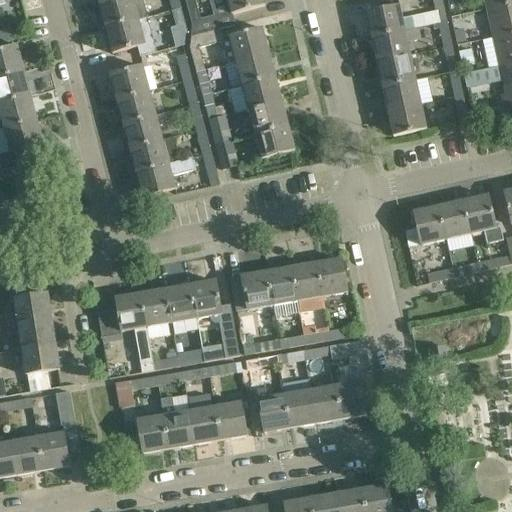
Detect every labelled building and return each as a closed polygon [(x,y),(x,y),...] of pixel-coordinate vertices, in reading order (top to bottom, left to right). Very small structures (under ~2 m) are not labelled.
[(117,0),(100,5),(106,29),(147,18),(142,0),(117,0)] [(168,0),(171,11),(181,9),(178,0),(168,0)] [(194,0),(189,0),(185,1),(192,26),(201,24),(194,0)] [(228,0),(232,16),(264,7),(262,0),(228,0)] [(432,0),(435,12),(437,24),(438,25),(447,23),(442,0),(432,0)] [(511,0),(485,0),(488,9),(511,3),(511,0)] [(494,38),(511,33),(511,3),(488,9),(494,38)] [(437,24),(435,12),(403,19),(400,6),(365,14),(371,40),(417,30),(417,29),(437,24)] [(181,9),(171,11),(176,28),(170,29),(175,48),(184,46),(185,35),(188,34),(181,9)] [(146,45),(139,21),(147,19),(147,18),(106,29),(113,54),(146,45)] [(443,50),(453,48),(447,23),(438,25),(443,50)] [(230,38),(230,39),(220,42),(227,65),(236,63),(236,64),(270,55),(263,29),(230,38)] [(466,42),(463,29),(454,31),(457,44),(466,42)] [(377,65),(411,57),(408,43),(419,41),(417,30),(371,40),(377,65)] [(190,48),(189,49),(196,74),(205,72),(199,49),(216,44),(212,32),(191,38),(190,48)] [(511,33),(494,38),(482,40),(489,69),(500,66),(511,63),(511,33)] [(18,47),(0,52),(0,79),(25,73),(18,47)] [(449,77),(458,75),(453,48),(443,50),(449,77)] [(471,50),(459,53),(462,68),(475,65),(471,50)] [(182,82),(192,80),(185,55),(176,58),(182,82)] [(276,78),(270,55),(236,64),(243,87),(276,78)] [(382,91),(417,84),(411,57),(377,65),(382,91)] [(511,63),(500,66),(507,95),(503,95),(507,114),(511,112),(511,63)] [(110,75),(117,100),(150,91),(143,66),(110,75)] [(203,98),(212,96),(205,72),(196,74),(203,98)] [(25,73),(0,79),(0,106),(31,97),(37,95),(34,82),(28,84),(25,73)] [(458,75),(449,77),(454,98),(463,96),(458,75)] [(276,78),(243,87),(250,113),(283,104),(276,78)] [(182,82),(189,107),(198,104),(192,80),(182,82)] [(387,113),(422,105),(417,84),(382,91),(387,113)] [(117,100),(124,125),(157,115),(150,91),(117,100)] [(210,123),(225,119),(221,107),(215,109),(212,96),(203,98),(210,123)] [(463,96),(454,98),(459,124),(469,122),(463,96)] [(31,97),(0,106),(0,111),(5,130),(38,121),(31,97)] [(189,107),(195,131),(205,128),(198,104),(189,107)] [(250,113),(256,137),(289,128),(283,104),(250,113)] [(427,131),(422,105),(387,113),(393,138),(427,131)] [(124,125),(131,149),(164,140),(157,115),(124,125)] [(217,147),(231,143),(225,119),(210,123),(217,147)] [(5,130),(0,131),(0,159),(3,172),(34,163),(30,149),(44,145),(38,121),(5,130)] [(195,131),(202,155),(211,152),(205,128),(195,131)] [(296,152),(289,128),(256,137),(263,161),(296,152)] [(131,149),(138,173),(170,164),(164,140),(131,149)] [(231,143),(217,147),(223,172),(238,167),(231,143)] [(211,152),(202,155),(210,188),(220,185),(211,152)] [(177,189),(174,177),(195,171),(192,159),(171,165),(170,164),(138,173),(144,198),(177,189)] [(464,202),(471,236),(484,233),(487,246),(503,242),(500,228),(497,229),(489,196),(464,202)] [(439,208),(447,241),(471,236),(464,202),(439,208)] [(447,241),(439,208),(414,213),(422,247),(447,241)] [(511,265),(511,264),(506,239),(506,240),(510,257),(478,264),(480,273),(511,265)] [(318,264),(324,298),(349,293),(344,259),(318,264)] [(293,268),(299,302),(324,298),(318,264),(293,268)] [(480,273),(478,264),(453,269),(455,279),(480,273)] [(293,268),(267,272),(273,306),(275,318),(301,314),(299,302),(293,268)] [(455,279),(453,269),(427,275),(429,285),(455,279)] [(273,306),(267,272),(242,277),(248,311),(273,306)] [(191,286),(197,320),(222,316),(216,281),(191,286)] [(9,302),(14,302),(16,314),(6,316),(7,328),(17,326),(51,320),(48,295),(29,298),(26,282),(7,285),(9,302)] [(166,290),(172,324),(197,320),(191,286),(166,290)] [(172,324),(166,290),(141,294),(147,329),(172,324)] [(147,329),(141,294),(116,299),(122,333),(135,331),(142,374),(155,372),(153,362),(147,329)] [(17,326),(19,340),(9,341),(10,352),(21,351),(55,346),(51,320),(17,326)] [(203,354),(204,363),(239,357),(234,326),(220,329),(224,350),(203,354)] [(305,337),(307,346),(332,342),(330,333),(328,333),(328,329),(316,331),(315,327),(304,329),(305,337)] [(363,336),(361,327),(330,333),(332,342),(363,336)] [(281,351),(279,342),(254,346),(252,337),(241,339),(245,357),(281,351)] [(281,351),(307,346),(305,337),(287,340),(279,342),(281,351)] [(329,347),(331,356),(333,356),(333,361),(352,357),(352,354),(358,352),(356,343),(329,347)] [(55,346),(21,351),(24,376),(59,371),(55,346)] [(303,352),(305,361),(331,356),(329,347),(303,352)] [(444,348),(431,351),(435,377),(449,374),(444,348)] [(277,357),(278,366),(305,361),(303,352),(277,357)] [(178,358),(180,367),(204,363),(203,354),(178,358)] [(277,357),(246,363),(247,371),(278,366),(277,357)] [(153,362),(155,372),(180,367),(178,358),(153,362)] [(208,369),(210,378),(242,372),(241,363),(208,369)] [(182,374),(184,382),(210,378),(208,369),(182,374)] [(156,378),(158,387),(184,382),(182,374),(156,378)] [(158,387),(156,378),(115,385),(119,410),(134,407),(131,391),(158,387)] [(366,400),(363,382),(336,387),(342,421),(369,416),(369,415),(380,412),(377,397),(366,400)] [(311,391),(316,425),(342,421),(336,387),(311,391)] [(284,396),(290,430),(316,425),(311,391),(284,396)] [(63,427),(77,425),(71,393),(57,395),(63,427)] [(290,430),(284,396),(258,400),(264,434),(290,430)] [(163,417),(169,450),(195,446),(189,413),(174,415),(172,398),(160,400),(163,417)] [(5,405),(7,413),(33,409),(32,400),(5,405)] [(215,408),(221,442),(248,437),(242,403),(215,408)] [(189,413),(195,446),(221,442),(215,408),(189,413)] [(169,450),(163,417),(136,421),(142,455),(169,450)] [(38,439),(44,473),(72,468),(66,434),(49,437),(48,430),(36,432),(38,439)] [(12,443),(18,477),(44,473),(38,439),(12,443)] [(0,480),(18,477),(12,443),(0,445),(0,480)] [(361,490),(365,511),(408,511),(408,504),(392,507),(388,486),(361,490)] [(365,511),(361,490),(335,495),(338,511),(365,511)] [(338,511),(335,495),(309,499),(311,511),(338,511)] [(311,511),(309,499),(283,504),(284,511),(311,511)]
